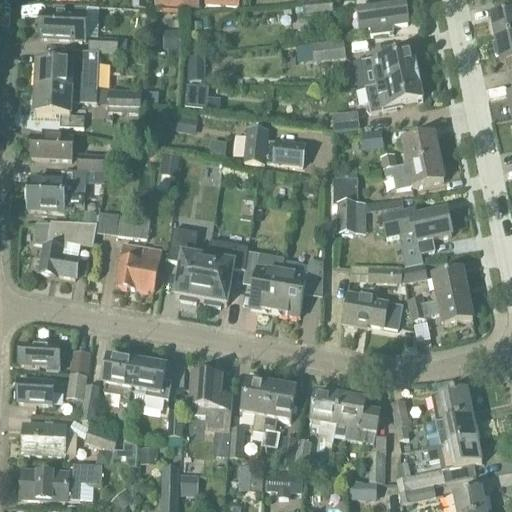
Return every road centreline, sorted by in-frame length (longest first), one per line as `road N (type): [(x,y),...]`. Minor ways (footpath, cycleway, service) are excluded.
road 1 (residential): [(511,355),(397,374),(36,313),(0,315)]
road 2 (residential): [(511,292),(450,0)]
